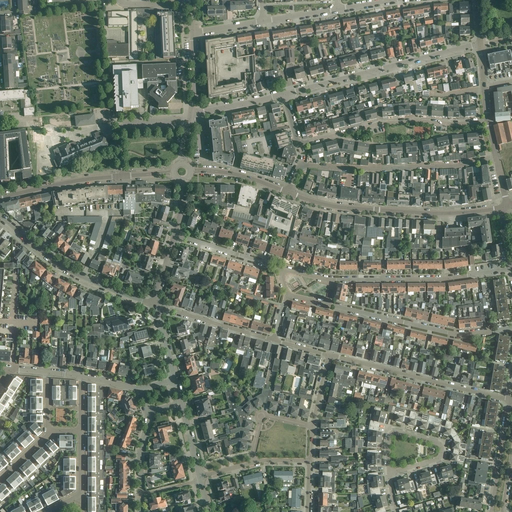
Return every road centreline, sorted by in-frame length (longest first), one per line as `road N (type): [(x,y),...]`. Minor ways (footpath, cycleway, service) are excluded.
road 1 (residential): [(288,193),(299,164),(370,168),(495,158)]
road 2 (unclassified): [(288,193),(346,209),(435,214),(502,207)]
road 3 (residential): [(284,94),(480,44)]
road 4 (residential): [(297,144),(384,123),(487,120)]
road 5 (residential): [(509,401),(328,355)]
road 6 (residential): [(511,328),(455,334),(329,305)]
road 7 (residential): [(154,305),(63,266),(0,215)]
road 8 (residential): [(511,269),(445,280),(334,279)]
road 9 (unclassified): [(0,197),(124,176)]
road 10 (residential): [(274,341),(154,305)]
